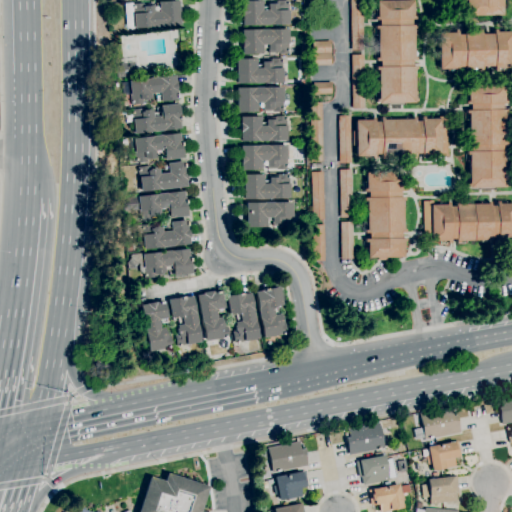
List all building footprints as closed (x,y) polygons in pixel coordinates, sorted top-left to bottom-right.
[(288,25),(241,25),(241,1),(261,1),(261,2),(263,2),(263,7),(266,7),(266,4),(276,4),(276,1),(287,0),(287,13),(288,13),(288,25)] [(350,50),(349,0),(361,0),(362,50),(350,50)] [(388,106),(388,104),(377,104),(377,77),(376,77),(376,67),(379,67),(379,61),(375,62),(375,58),(377,58),(376,29),(374,29),(374,26),(378,26),(378,20),(374,20),(374,17),(376,17),(376,1),(412,0),(412,10),(414,10),(414,17),(414,19),(410,19),(411,25),(414,25),(415,29),(414,29),(414,34),(413,34),(413,57),(415,57),(415,61),(411,61),(411,67),(416,67),(416,70),(413,70),(414,99),(416,99),(416,102),(414,102),(414,103),(401,103),(401,105),(388,106)] [(466,17),(466,16),(465,16),(465,0),(501,0),(502,16),(473,16),(473,17),(466,17)] [(125,30),(123,4),(131,3),(131,4),(143,3),(143,4),(152,4),(152,9),(158,9),(157,2),(178,1),(179,25),(133,29),(125,30)] [(311,25),(311,14),(329,14),(329,25),(311,25)] [(261,55),(241,55),(240,30),(287,30),(287,53),(267,53),(267,48),(263,48),(263,53),(261,53),(261,55)] [(478,71),(471,71),(471,69),(463,69),(463,67),(457,67),(457,71),(447,71),(447,69),(438,70),(437,33),(453,33),(453,31),(457,31),(457,35),(462,35),(462,33),(477,32),(477,30),(480,30),(480,34),(492,34),(492,30),(495,30),(496,32),(511,32),(511,42),(511,57),(511,70),(493,70),(493,67),(481,67),(481,71),(478,71)] [(312,66),(311,42),(329,41),(330,65),(312,66)] [(364,109),(351,109),(350,55),(363,55),(364,109)] [(281,83),(235,83),(235,59),(255,59),(255,60),(257,60),(257,65),(261,65),(261,62),(270,62),(270,59),(281,59),(281,83)] [(115,78),(114,66),(119,65),(119,64),(125,63),(125,67),(128,67),(128,63),(133,62),(135,76),(115,78)] [(130,105),(129,94),(127,81),(173,76),(174,82),(175,82),(176,92),(175,92),(176,100),(159,102),(159,101),(155,101),(155,96),(158,96),(158,93),(150,94),(150,99),(147,99),(141,100),(142,104),(130,105)] [(313,95),(312,83),(331,82),(331,95),(313,95)] [(494,190),(481,190),(481,188),(468,188),(468,155),(465,155),(465,152),(469,152),(469,146),(465,146),(465,143),(467,143),(467,120),(466,120),(466,111),(469,111),(469,105),(464,105),(464,95),(466,95),(466,85),(503,85),(503,101),(505,101),(505,104),(501,104),(501,110),(506,110),(506,113),(503,113),(504,145),(502,145),(502,151),(504,151),(504,188),(494,188),(494,190)] [(235,113),(235,88),(282,87),(282,112),(271,112),(271,111),(262,111),(262,106),(258,106),(258,111),(256,111),(256,113),(235,113)] [(310,162),(309,103),(321,103),(322,162),(310,162)] [(133,134),(131,122),(125,123),(124,115),(130,114),(129,109),(139,108),(140,111),(149,110),(149,111),(152,111),(152,113),(160,112),(159,106),(178,104),(180,122),(179,123),(179,129),(133,134)] [(338,163),(337,116),(349,116),(350,163),(338,163)] [(286,141),(239,141),(239,117),(259,117),(259,118),(261,118),(261,123),(265,123),(265,120),(274,120),(274,117),(286,117),(286,129),(286,141)] [(364,159),(364,157),(355,157),(354,120),(370,120),(370,118),(374,118),(374,122),(379,122),(379,118),(383,118),(383,120),(411,120),(411,117),(415,117),(415,121),(420,121),(420,117),(424,117),(424,120),(438,119),(438,117),(447,117),(447,153),(440,153),(440,156),(424,156),(424,158),(421,158),(421,154),(415,154),(415,158),(404,158),(404,157),(380,157),(380,155),(374,155),(374,159),(364,159)] [(134,163),(134,161),(132,161),(129,139),(132,138),(179,133),(182,159),(163,161),(163,154),(155,155),(155,157),(152,158),(146,159),(147,162),(134,163)] [(260,170),(240,170),(239,146),(286,145),(286,160),(286,169),(275,170),(275,169),(266,169),(266,165),(260,165),(260,170)] [(139,192),(137,177),(136,168),(149,166),(149,169),(155,169),(155,170),(158,169),(158,174),(166,173),(166,171),(163,171),(162,166),(166,165),(166,163),(183,161),(184,170),(185,170),(186,180),(185,181),(186,187),(139,192)] [(339,217),(338,168),(350,168),(351,217),(339,217)] [(311,220),(310,172),(322,172),(323,220),(311,220)] [(377,261),(377,258),(366,258),(366,243),(364,243),(363,239),(368,239),(368,234),(364,234),(364,230),(366,230),(365,207),(363,207),(363,198),(367,198),(367,192),(363,192),(363,183),(365,183),(365,173),(401,172),(401,182),(402,182),(402,189),(404,189),(404,192),(399,192),(399,198),(404,198),(404,200),(402,201),(402,230),(404,230),(404,233),(400,233),(400,238),(405,238),(405,242),(404,242),(404,248),(402,248),(402,258),(388,258),(388,260),(377,261)] [(242,200),(242,175),(262,175),(262,176),(264,176),(264,181),(268,181),(268,178),(276,178),(276,175),(288,174),(289,184),(288,184),(289,199),(242,200)] [(139,222),(137,211),(136,197),(182,191),(183,198),(184,198),(186,216),(168,218),(167,212),(159,213),(159,215),(156,215),(156,217),(150,218),(150,216),(147,217),(147,221),(139,222)] [(245,228),(245,203),(291,202),(291,214),(297,214),(297,220),(292,220),(292,226),(271,226),(271,221),(267,222),(267,227),(265,227),(245,228)] [(439,243),(439,242),(430,242),(430,238),(422,238),(422,209),(429,209),(429,206),(445,205),(445,203),(448,203),(449,207),(454,207),(454,203),(457,203),(457,205),(486,204),(486,202),(490,202),(490,206),(496,206),(496,202),(499,202),(499,204),(511,204),(511,240),(496,240),(496,239),(490,239),(490,242),(480,242),(480,241),(465,241),(465,243),(455,243),(455,239),(449,239),(449,243),(439,243)] [(142,250),(140,237),(123,239),(122,228),(148,225),(148,229),(151,228),(157,227),(158,228),(160,228),(161,232),(169,231),(169,228),(165,229),(164,224),(169,223),(169,222),(186,220),(187,229),(188,238),(188,244),(142,250)] [(324,262),(311,262),(311,225),(323,225),(324,262)] [(340,260),(339,225),(351,225),(352,260),(340,260)] [(143,279),(143,276),(137,271),(137,267),(131,267),(131,269),(126,270),(125,263),(129,258),(129,257),(128,257),(130,255),(140,254),(187,249),(188,258),(189,258),(191,274),(172,276),(171,270),(170,270),(163,271),(163,275),(154,276),(154,278),(143,279)] [(262,339),(254,292),(278,287),(282,306),(280,306),(281,309),(276,310),(277,315),(280,314),(280,317),(282,317),(283,323),(284,323),(286,334),(275,336),(262,339)] [(204,341),(195,295),(201,294),(201,293),(212,291),(212,292),(220,291),(224,308),(222,309),(222,312),(215,314),(216,319),(221,318),(223,327),(226,326),(228,337),(216,340),(216,339),(204,341)] [(233,344),(231,332),(233,331),(232,326),(234,325),(233,322),(239,321),(238,315),(233,316),(233,314),(228,315),(225,296),(244,293),(244,294),(250,293),(258,339),(245,342),(233,344)] [(176,347),(173,335),(175,334),(174,329),(176,329),(175,326),(177,325),(176,317),(170,318),(166,301),(185,297),(186,298),(191,297),(200,342),(176,347)] [(147,352),(139,305),(145,304),(163,301),(166,318),(165,319),(166,323),(161,324),(160,320),(158,321),(159,329),(164,328),(166,337),(170,336),(172,348),(161,350),(161,349),(147,352)] [(511,422),(501,425),(497,408),(501,407),(499,398),(511,395),(511,422)] [(423,440),(423,437),(416,438),(414,430),(421,428),(418,414),(450,407),(452,416),(455,415),(459,433),(423,440)] [(347,456),(345,441),(345,438),(348,438),(346,429),(378,423),(383,449),(347,456)] [(271,473),(270,470),(268,471),(266,461),(268,460),(266,448),(298,442),(299,450),(303,449),(305,455),(304,455),(306,466),(271,473)] [(431,471),(429,465),(427,465),(425,457),(428,456),(426,447),(429,447),(429,444),(434,443),(435,446),(453,442),(457,442),(460,457),(457,457),(453,458),(454,467),(444,469),(431,471)] [(362,485),(360,477),(358,478),(355,462),(357,461),(384,456),(385,460),(391,459),(395,478),(388,479),(388,480),(362,485)] [(399,473),(396,462),(404,460),(406,471),(399,473)] [(277,501),(276,495),(273,495),(272,487),(274,486),(273,477),(298,473),(304,472),(307,486),(304,487),(299,488),(301,497),(285,500),(285,499),(277,501)] [(136,511),(148,477),(162,481),(165,473),(207,487),(199,511),(136,511)] [(429,504),(426,480),(451,477),(455,476),(457,493),(455,493),(456,501),(429,504)] [(384,511),(378,511),(378,505),(374,506),(374,505),(370,506),(367,491),(371,490),(370,489),(398,484),(398,486),(408,485),(409,492),(402,494),(404,501),(401,501),(403,508),(395,510),(395,511),(390,511),(384,511)]
